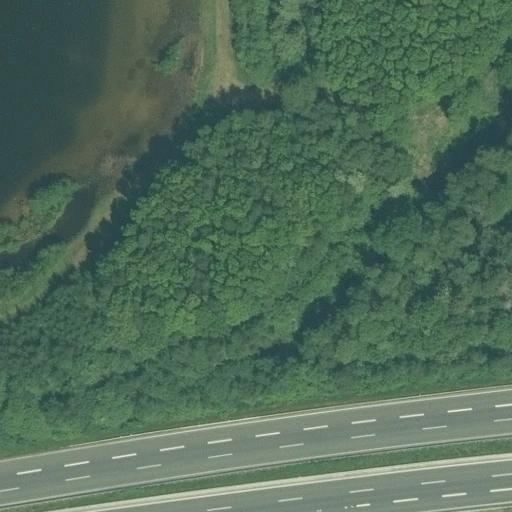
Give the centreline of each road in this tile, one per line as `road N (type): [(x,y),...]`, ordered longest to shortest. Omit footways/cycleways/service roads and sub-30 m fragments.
road 1 (trunk): [(444,431),(0,494)]
road 2 (trunk): [(255,511),(452,485)]
